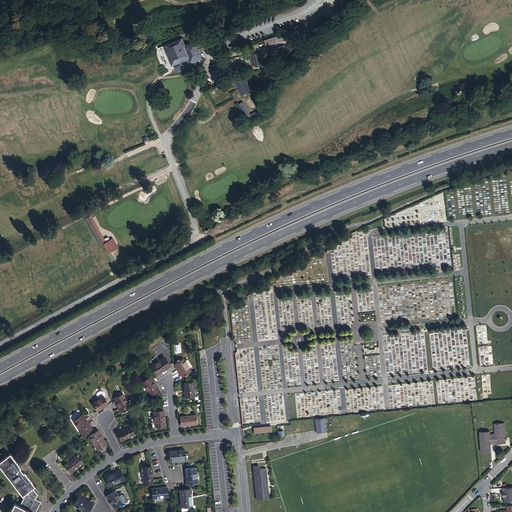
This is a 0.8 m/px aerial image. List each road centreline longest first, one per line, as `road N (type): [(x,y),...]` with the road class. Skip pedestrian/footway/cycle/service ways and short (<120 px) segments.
road 1 (trunk): [(0,379),(278,235),(511,145)]
road 2 (trunk): [(511,131),(300,211),(0,364)]
road 3 (residential): [(0,346),(186,245),(194,221),(166,138),(238,34),(311,9)]
road 4 (track): [(186,245),(319,185),(511,114)]
